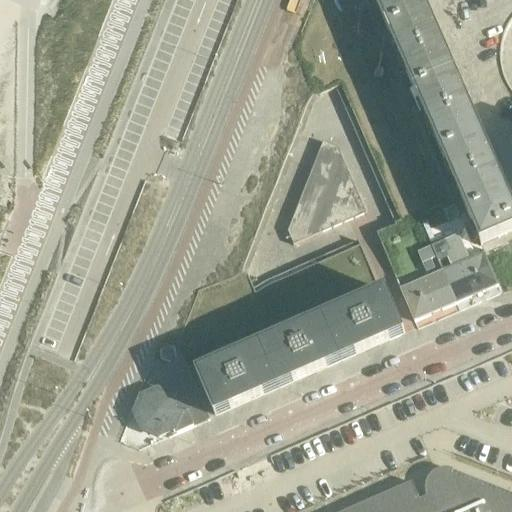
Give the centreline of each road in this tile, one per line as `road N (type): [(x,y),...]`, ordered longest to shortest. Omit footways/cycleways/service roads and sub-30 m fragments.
road 1 (secondary): [(98,364),(173,219),(258,0)]
road 2 (residential): [(134,511),(112,499),(110,483),(120,472),(158,477),(422,363)]
road 3 (secondary): [(16,511),(94,388),(98,364)]
road 4 (secondary): [(98,364),(0,493)]
